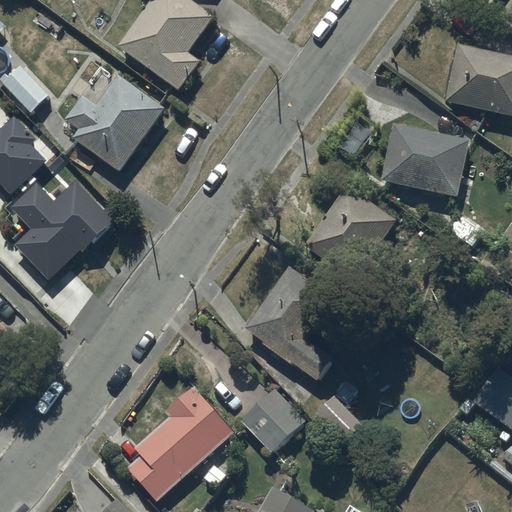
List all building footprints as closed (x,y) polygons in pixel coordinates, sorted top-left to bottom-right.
[(182,0),(160,0),(121,55),(183,100),(204,71),(191,61),(202,47),(204,49),(220,27),(182,0)] [(468,0),(490,15),(501,0),(468,0)] [(67,30),(41,12),(33,24),(58,43),(67,30)] [(511,66),(459,54),(447,110),(511,124),(511,66)] [(6,89),(5,90),(33,119),(51,102),(24,73),(12,84),(8,80),(3,85),(6,89)] [(82,138),(76,146),(122,180),(169,118),(123,83),(100,113),(87,103),(68,128),(82,138)] [(395,132),(384,190),(458,206),(470,147),(395,132)] [(0,182),(0,256),(35,294),(57,273),(49,264),(72,241),(48,215),(39,224),(0,182)] [(351,194),(306,254),(354,289),(399,229),(351,194)] [(460,221),(450,235),(474,252),(484,238),(460,221)] [(292,277),(248,337),(321,390),(338,366),(310,345),(336,309),(292,277)] [(0,349),(11,340),(0,328),(0,349)] [(130,474),(159,508),(238,440),(198,394),(168,420),(173,424),(137,455),(144,463),(130,474)] [(279,397),(245,429),(275,462),(309,431),(279,397)] [(364,435),(335,402),(316,419),(344,451),(364,435)] [(304,511),(279,497),(269,511),(304,511)]
